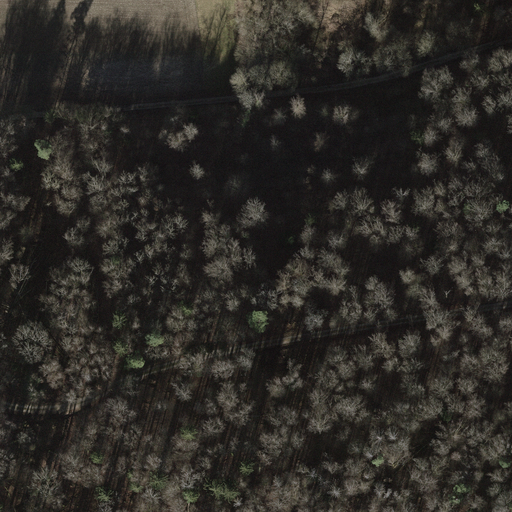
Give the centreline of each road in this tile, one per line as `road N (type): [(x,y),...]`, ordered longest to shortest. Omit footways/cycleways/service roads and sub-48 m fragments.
road 1 (track): [(0,404),(61,411),(122,377),(227,346),(511,303)]
road 2 (track): [(0,121),(357,84),(511,42)]
